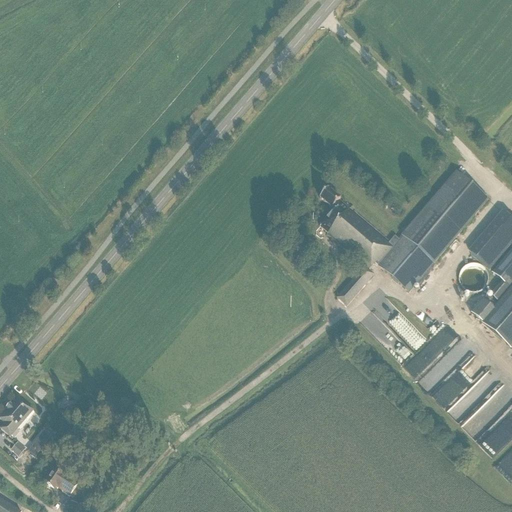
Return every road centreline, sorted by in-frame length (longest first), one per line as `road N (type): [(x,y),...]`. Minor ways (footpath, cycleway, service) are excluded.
road 1 (secondary): [(0,388),(336,0)]
road 2 (unclassified): [(124,511),(193,434),(343,324)]
